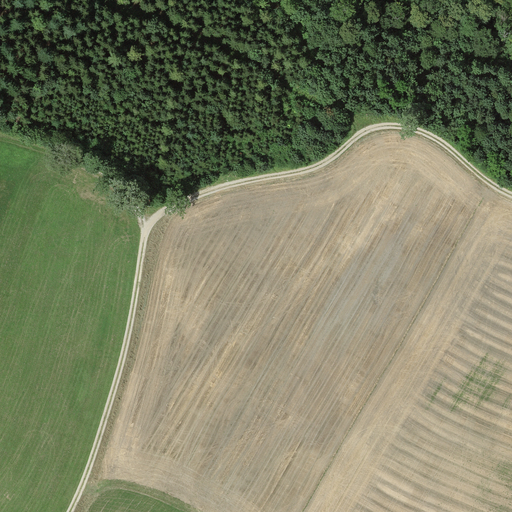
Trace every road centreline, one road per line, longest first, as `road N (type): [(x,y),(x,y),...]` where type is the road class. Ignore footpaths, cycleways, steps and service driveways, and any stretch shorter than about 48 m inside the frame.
road 1 (track): [(66,511),(117,367),(145,223),(159,212),(212,188),(314,168),(358,133),(396,125),(422,132),(511,196)]
road 2 (track): [(267,0),(286,14),(358,133),(215,40),(89,0)]
road 3 (track): [(145,223),(115,187),(77,160),(0,136)]
